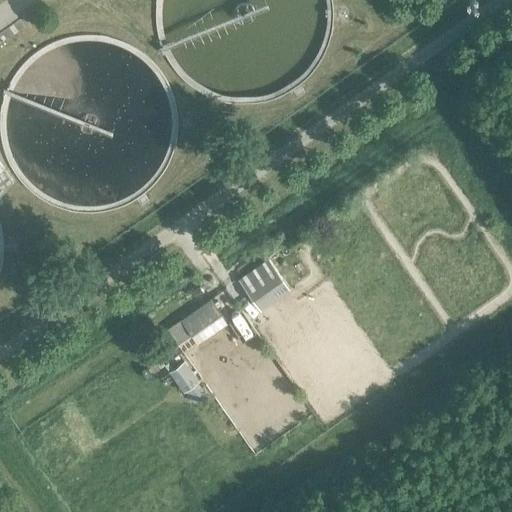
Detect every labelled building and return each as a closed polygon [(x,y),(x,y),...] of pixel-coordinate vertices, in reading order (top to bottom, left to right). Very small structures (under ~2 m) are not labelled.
[(0,163),(0,190),(13,181),(0,163)] [(268,258),(238,279),(252,299),(282,278),(268,258)] [(210,299),(181,320),(191,334),(220,313),(210,299)] [(148,364),(153,372),(161,368),(155,359),(148,364)] [(198,381),(183,361),(168,373),(183,392),(184,391),(193,403),(205,393),(197,382),(198,381)]
